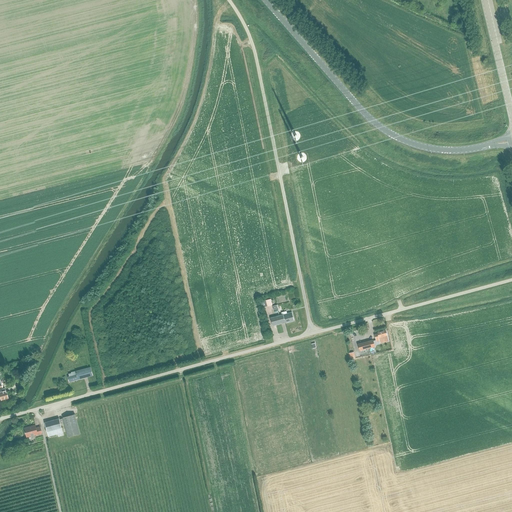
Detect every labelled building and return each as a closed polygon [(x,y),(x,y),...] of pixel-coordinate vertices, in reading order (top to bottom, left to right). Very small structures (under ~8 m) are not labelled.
[(271,299),(261,302),(263,308),(272,305),(271,299)] [(282,315),(270,318),(273,326),(294,320),(292,312),(287,313),(286,311),(281,312),(282,315)] [(378,334),(374,335),(376,341),(380,340),(380,341),(384,340),(387,339),(386,337),(387,337),(385,330),(377,332),(378,334)] [(360,349),(369,347),(375,345),(374,340),(358,344),(360,349)] [(69,376),(68,377),(70,382),(79,379),(93,375),(90,367),(71,372),(72,373),(69,374),(69,376)] [(80,434),(75,414),(63,417),(68,437),(80,434)] [(48,436),(57,434),(63,433),(59,419),(45,422),(48,436)] [(35,425),(27,427),(24,428),(27,437),(42,433),(40,427),(36,428),(35,425)]
